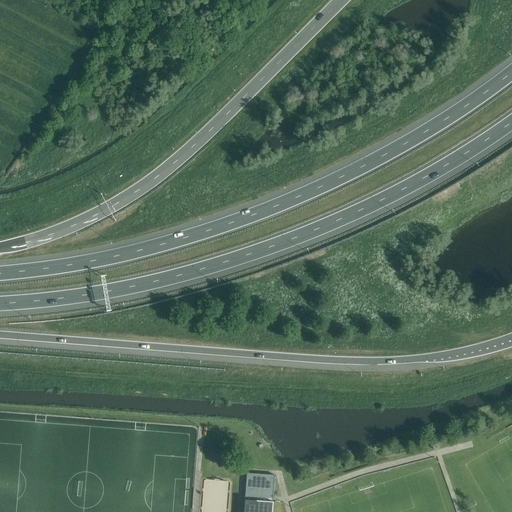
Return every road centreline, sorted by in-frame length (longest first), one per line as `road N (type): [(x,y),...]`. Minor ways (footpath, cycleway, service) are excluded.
road 1 (motorway): [(511,72),(405,143),(301,196),(160,245),(0,273)]
road 2 (motorway): [(0,303),(158,281),(315,229),(424,183),(511,121)]
road 3 (motorway): [(0,334),(350,360),(433,357),(511,337)]
road 4 (motorway): [(339,0),(146,184),(90,218),(0,247)]
